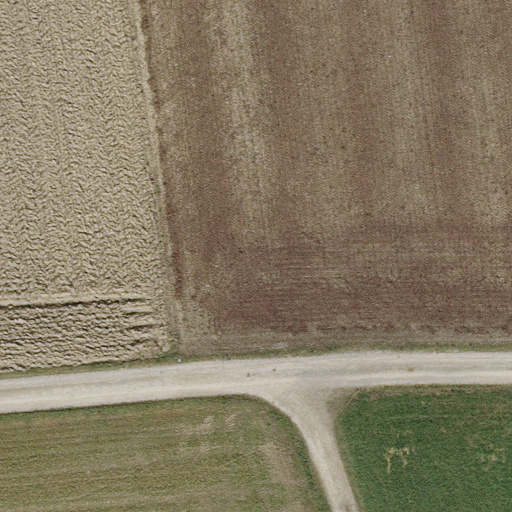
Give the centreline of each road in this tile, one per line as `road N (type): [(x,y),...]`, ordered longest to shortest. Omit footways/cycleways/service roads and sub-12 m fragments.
road 1 (track): [(511,380),(313,379),(0,404)]
road 2 (track): [(313,379),(355,511)]
